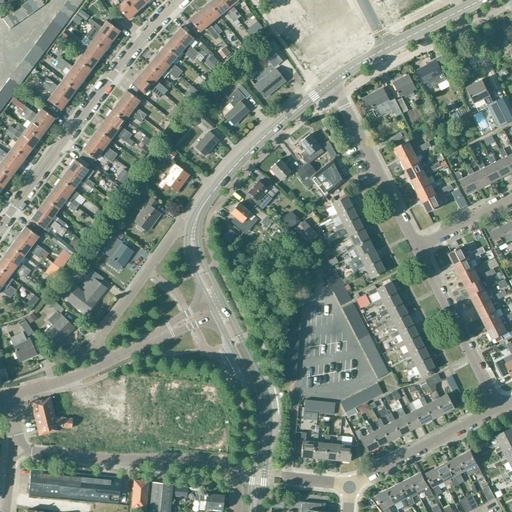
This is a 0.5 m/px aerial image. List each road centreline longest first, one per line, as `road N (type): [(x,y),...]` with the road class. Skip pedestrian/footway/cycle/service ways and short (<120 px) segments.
road 1 (residential): [(0,225),(129,51),(182,0)]
road 2 (residential): [(234,511),(235,481),(214,462),(19,450)]
road 3 (tertiary): [(256,511),(266,390),(214,301)]
road 4 (tertiary): [(214,301),(255,405),(252,511)]
road 5 (tertiary): [(192,228),(236,164),(330,82)]
road 6 (residential): [(416,247),(330,82)]
road 7 (residential): [(498,409),(416,247)]
road 8 (residential): [(498,409),(350,483)]
road 9 (residential): [(178,225),(99,335)]
road 10 (residential): [(106,362),(214,301)]
